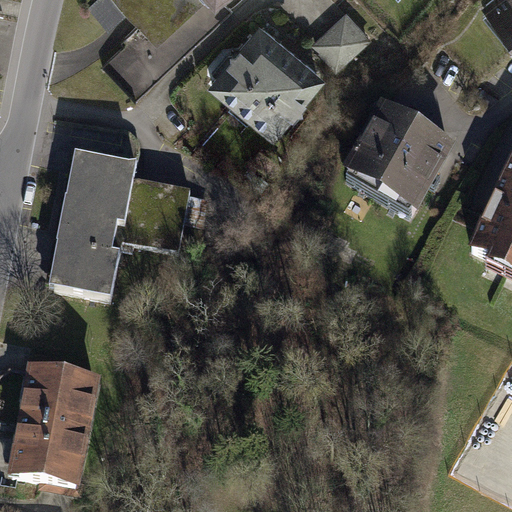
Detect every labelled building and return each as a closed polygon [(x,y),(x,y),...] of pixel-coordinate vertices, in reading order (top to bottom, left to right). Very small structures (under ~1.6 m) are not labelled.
[(116,0),(159,46),(207,0),(116,0)] [(511,0),(490,0),(488,2),(492,8),(491,9),(511,35),(511,0)] [(313,45),(338,71),(373,39),(348,13),(313,45)] [(279,37),(261,22),(209,85),(278,142),(330,80),(306,60),(298,53),(279,37)] [(385,114),(347,183),(425,224),(445,187),(462,155),(385,114)] [(140,172),(76,159),(50,290),(114,303),(123,257),(114,255),(119,229),(130,232),(127,248),(181,259),(193,199),(137,187),(140,172)] [(511,172),(496,206),(472,257),(492,266),(488,275),(511,286),(511,172)] [(33,360),(30,377),(67,383),(70,367),(33,360)] [(67,383),(30,377),(9,488),(83,502),(104,391),(67,383)]
